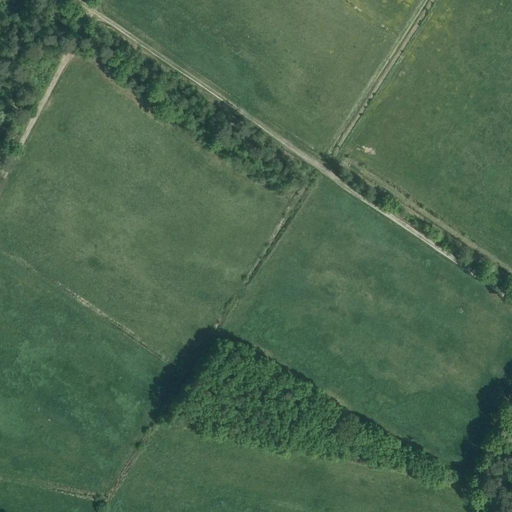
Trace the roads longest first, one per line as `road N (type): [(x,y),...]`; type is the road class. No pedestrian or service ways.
road 1 (track): [(96,10),(511,296)]
road 2 (track): [(96,10),(0,181)]
